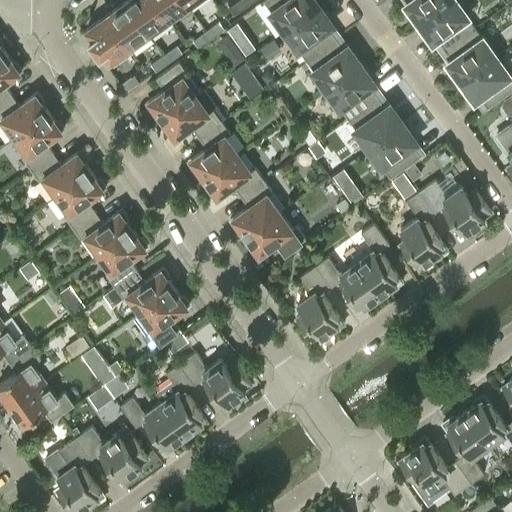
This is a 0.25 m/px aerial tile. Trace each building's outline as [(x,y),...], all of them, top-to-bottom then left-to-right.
[(129,46),(148,32),(125,0),(124,0),(112,9),(114,12),(108,16),(129,46)] [(125,0),(148,32),(168,18),(154,0),(125,0)] [(154,0),(168,18),(187,4),(184,0),(154,0)] [(234,14),(247,4),(243,0),(237,0),(228,6),(234,14)] [(263,0),(284,29),(319,5),(315,0),(263,0)] [(410,0),(415,7),(411,10),(419,21),(448,0),(410,0)] [(456,0),(448,0),(419,21),(427,32),(431,29),(444,48),(475,26),(456,0)] [(319,5),(284,29),(305,58),(336,37),(322,18),(326,15),(319,5)] [(109,61),(129,46),(108,16),(101,21),(99,18),(85,28),(92,37),(88,40),(99,54),(102,52),(109,61)] [(219,20),(206,29),(211,37),(224,27),(219,20)] [(475,26),(444,48),(457,66),(453,69),(461,80),(495,55),(475,26)] [(198,46),(202,43),(211,37),(206,29),(193,39),(198,46)] [(336,37),(305,58),(326,88),(361,63),(353,52),(349,55),(336,37)] [(164,53),(169,60),(182,51),(177,44),(164,53)] [(22,69),(16,60),(13,62),(6,52),(0,56),(0,100),(11,93),(4,82),(22,69)] [(169,60),(164,53),(151,62),(156,69),(169,60)] [(511,77),(495,55),(461,80),(469,91),(473,88),(487,107),(511,88),(511,77)] [(161,118),(198,91),(200,90),(179,60),(156,76),(164,88),(145,101),(152,110),(154,108),(161,118)] [(361,63),(326,88),(347,117),(378,95),(364,77),(368,74),(361,63)] [(126,91),(139,82),(133,74),(120,83),(126,91)] [(200,90),(198,91),(161,118),(168,127),(166,129),(172,138),(190,125),(198,135),(221,119),(226,115),(205,86),(200,90)] [(11,93),(0,100),(0,118),(1,118),(14,135),(48,110),(41,101),(44,99),(37,90),(19,103),(11,93)] [(511,94),(503,101),(502,106),(507,114),(511,114),(511,121),(495,134),(511,157),(511,161),(506,166),(511,173),(511,94)] [(378,95),(347,117),(368,146),(402,122),(395,111),(391,114),(378,95)] [(48,110),(14,135),(26,152),(21,155),(30,167),(53,151),(45,140),(64,127),(58,118),(55,120),(48,110)] [(221,119),(198,135),(206,146),(187,159),(194,168),(196,166),(203,176),(238,151),(225,134),(230,131),(221,119)] [(402,122),(368,146),(390,176),(420,154),(406,135),(410,133),(402,122)] [(53,151),(30,167),(39,180),(43,176),(56,193),(90,169),(83,159),(86,157),(79,149),(61,162),(53,151)] [(238,151),(203,176),(210,186),(208,188),(214,196),(232,183),(240,194),(263,177),(254,165),(250,169),(238,151)] [(90,169),(56,193),(68,210),(63,214),(72,226),(95,209),(87,199),(106,186),(99,177),(97,179),(90,169)] [(263,177),(240,194),(248,204),(229,218),(236,227),(238,225),(245,235),(280,210),(267,193),(272,189),(263,177)] [(418,189),(434,211),(443,205),(465,235),(476,228),(474,225),(484,217),(483,215),(491,210),(475,188),(467,194),(461,184),(447,194),(435,177),(418,189)] [(434,211),(418,189),(406,198),(418,215),(400,227),(407,237),(399,243),(415,264),(422,259),(424,261),(435,253),(437,256),(447,248),(425,217),(434,211)] [(95,209),(72,226),(81,238),(85,235),(98,252),(132,227),(125,218),(128,216),(121,207),(103,220),(95,209)] [(280,210),(245,235),(252,244),(250,246),(256,255),(274,242),(283,253),(306,237),(296,224),(292,227),(280,210)] [(402,280),(380,249),(389,243),(373,221),(361,230),(373,247),(356,259),(380,292),(390,285),(392,288),(402,280)] [(132,227),(98,252),(110,269),(105,272),(114,284),(137,268),(129,257),(148,244),(141,235),(139,237),(132,227)] [(380,292),(356,259),(340,271),(328,254),(315,263),(331,285),(339,279),(361,309),(372,302),(370,299),(380,292)] [(331,285),(315,263),(298,275),(310,292),(297,302),(304,311),(296,317),(311,338),(319,333),(321,335),(331,327),(333,330),(344,322),(322,291),(331,285)] [(137,268),(114,284),(123,297),(127,293),(140,310),(174,286),(167,276),(169,274),(163,265),(145,279),(137,268)] [(190,303),(183,294),(181,295),(174,286),(140,310),(133,315),(145,332),(142,334),(151,348),(179,327),(171,316),(190,303)] [(2,321),(0,321),(0,350),(1,349),(9,360),(31,344),(22,331),(14,337),(2,321)] [(31,344),(9,360),(16,371),(0,382),(0,395),(3,394),(10,404),(44,379),(32,362),(41,356),(31,344)] [(178,361),(194,383),(203,377),(225,407),(236,400),(234,397),(245,389),(243,387),(251,382),(235,360),(228,366),(221,356),(207,366),(195,349),(178,361)] [(194,383),(178,361),(166,370),(178,387),(161,399),(185,432),(195,425),(197,428),(207,420),(185,389),(194,383)] [(511,374),(508,378),(510,380),(502,386),(511,400),(511,374)] [(44,379),(10,404),(16,413),(14,415),(20,424),(43,408),(51,419),(74,403),(64,390),(56,396),(44,379)] [(464,409),(488,443),(505,431),(511,441),(511,417),(505,423),(483,392),(472,400),(474,402),(464,409)] [(185,432),(161,399),(145,411),(133,394),(120,403),(136,425),(144,419),(166,449),(177,442),(175,439),(185,432)] [(488,443),(464,409),(454,416),(453,414),(442,421),(464,452),(455,459),(471,480),(483,471),(471,454),(488,443)] [(75,435),(91,457),(100,451),(122,482),(132,474),(131,471),(141,464),(140,462),(148,456),(125,425),(104,440),(92,423),(75,435)] [(471,480),(455,459),(446,465),(424,434),(414,442),(415,444),(405,452),(406,454),(398,460),(428,501),(449,486),(454,492),(471,480)] [(91,457),(75,435),(45,457),(64,483),(56,489),(71,511),(79,505),(81,507),(92,499),(93,502),(104,494),(82,463),(91,457)] [(509,511),(504,504),(500,507),(490,494),(468,511),(509,511)] [(344,511),(338,503),(330,509),(329,507),(321,511),(316,511),(315,511),(344,511)]
